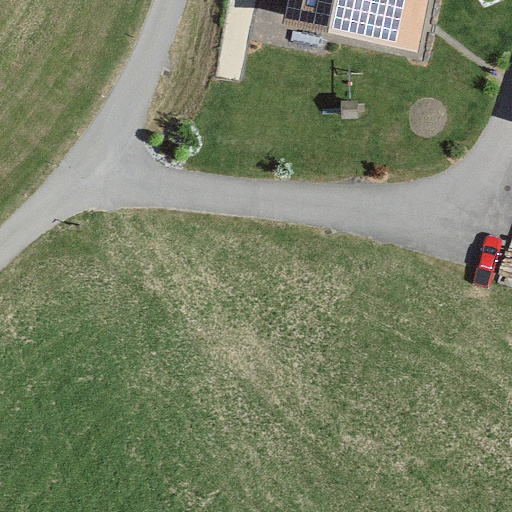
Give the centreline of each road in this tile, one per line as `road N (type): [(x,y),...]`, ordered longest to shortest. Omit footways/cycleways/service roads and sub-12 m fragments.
road 1 (unclassified): [(511,65),(481,146),(436,183),(382,207),(246,198),(86,172)]
road 2 (unclassified): [(164,0),(153,46),(86,172)]
